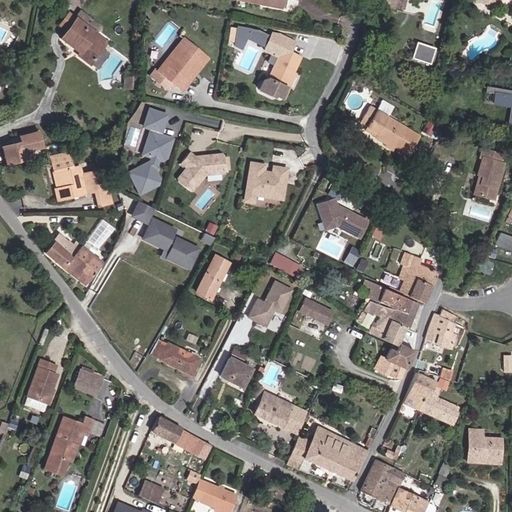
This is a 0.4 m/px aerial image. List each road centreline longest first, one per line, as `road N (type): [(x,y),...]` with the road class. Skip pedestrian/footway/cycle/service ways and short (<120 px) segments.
road 1 (residential): [(0,201),(137,385),(174,413),(347,502)]
road 2 (residential): [(361,0),(346,57),(312,121),(315,149),(338,174),(431,229),(439,258),(431,300)]
road 3 (residential): [(431,300),(409,369),(347,502)]
road 4 (unknown): [(174,413),(248,302)]
road 5 (unknown): [(149,394),(99,511)]
